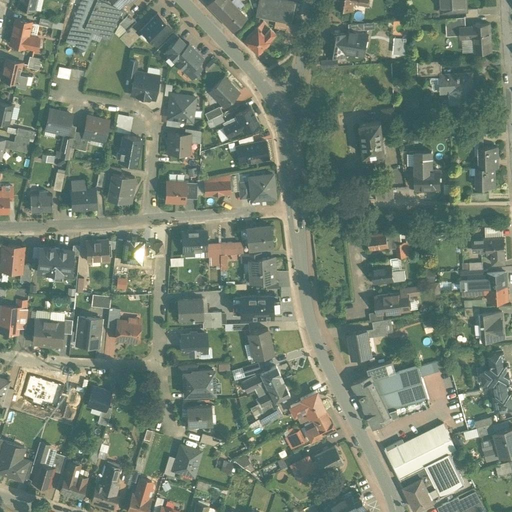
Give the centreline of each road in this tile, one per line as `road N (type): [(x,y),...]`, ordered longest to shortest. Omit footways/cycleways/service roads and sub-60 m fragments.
road 1 (tertiary): [(293,207),(310,323),(397,511)]
road 2 (residential): [(148,219),(148,116),(137,107),(63,96)]
road 3 (residential): [(354,309),(344,200),(293,207)]
road 4 (residential): [(0,356),(158,364)]
road 5 (residential): [(148,219),(0,227)]
road 6 (residential): [(293,207),(148,219)]
road 7 (tertiary): [(180,0),(267,94)]
